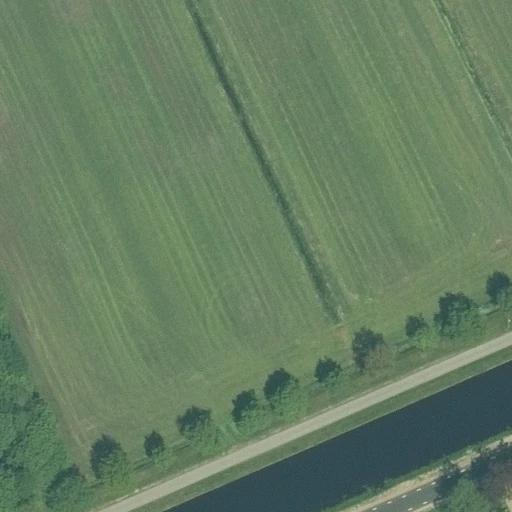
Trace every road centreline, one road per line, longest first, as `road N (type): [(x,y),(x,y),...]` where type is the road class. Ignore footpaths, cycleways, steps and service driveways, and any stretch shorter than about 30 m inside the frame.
road 1 (unclassified): [(118,511),(511,340)]
road 2 (tertiary): [(396,511),(511,461)]
